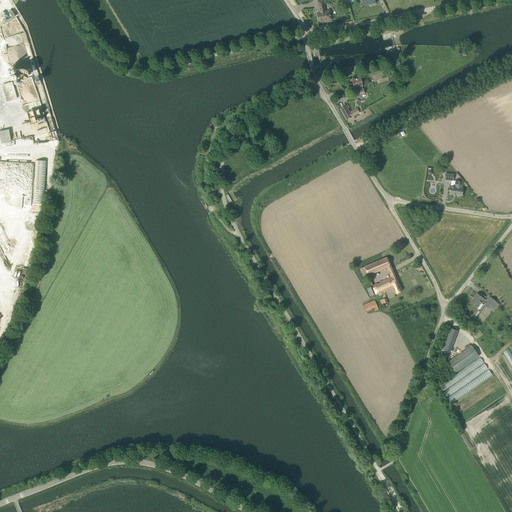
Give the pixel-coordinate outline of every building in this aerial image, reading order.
[(320,0),(317,1),(317,2),(320,13),(317,13),(319,21),(327,20),(327,21),(332,20),(330,9),(325,10),(323,0),(322,1),(322,0),(320,0)] [(364,93),(362,83),(361,78),(352,80),(354,88),(357,87),(358,91),(356,91),(357,95),(364,93)] [(3,88),(7,101),(17,98),(12,82),(8,83),(2,85),(3,88)] [(346,120),(359,112),(357,108),(349,112),(347,109),(349,107),(347,104),(345,106),(340,109),(346,120)] [(41,109),(29,112),(33,124),(46,120),(45,116),(39,118),(38,115),(42,114),(41,109)] [(0,130),(0,136),(1,143),(11,141),(9,129),(0,130)] [(36,159),(33,202),(44,203),(47,160),(36,159)] [(454,187),(450,186),(449,194),(462,196),(463,188),(462,188),(463,181),(455,180),(454,187)] [(387,257),(365,267),(368,276),(386,268),(388,271),(389,270),(390,273),(389,274),(390,277),(380,282),(380,283),(377,284),(377,283),(372,285),(377,295),(392,288),(395,294),(401,291),(387,257)] [(477,308),(480,304),(481,303),(484,300),(477,294),(473,298),(470,303),(478,309),(477,308)] [(386,298),(380,300),(381,304),(384,303),(385,306),(388,305),(387,302),(388,302),(386,298)] [(491,311),(497,304),(490,298),(484,305),(491,311)] [(378,310),(377,307),(374,300),(364,305),(367,311),(374,308),(375,311),(378,310)] [(449,352),(456,335),(457,331),(448,327),(441,349),(449,352)] [(447,362),(454,373),(479,356),(471,345),(447,362)]
